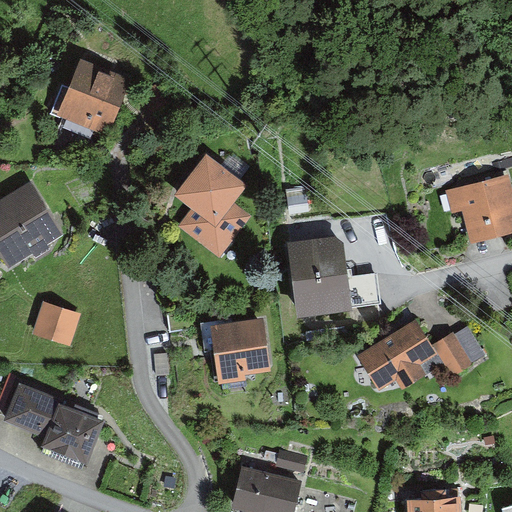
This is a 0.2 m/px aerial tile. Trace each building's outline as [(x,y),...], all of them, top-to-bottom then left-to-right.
[(132,80),(81,58),(57,112),(108,134),(132,80)] [(162,80),(138,95),(146,109),(152,117),(175,102),(162,80)] [(254,218),(232,201),(246,183),(205,152),(175,191),(194,206),(181,222),(226,255),(254,218)] [(511,179),(510,174),(461,190),(477,238),(511,226),(511,179)] [(60,237),(29,182),(0,197),(0,245),(10,264),(60,237)] [(289,235),(290,211),(270,210),(269,235),(289,235)] [(343,235),(291,240),(297,311),(349,307),(343,235)] [(84,313),(48,303),(40,333),(76,343),(84,313)] [(201,309),(167,314),(169,323),(170,331),(203,326),(201,309)] [(266,318),(211,325),(215,353),(218,375),(273,367),(266,318)] [(416,322),(361,354),(382,389),(437,357),(416,322)] [(477,362),(459,332),(441,343),(458,372),(477,362)] [(43,430),(56,395),(20,382),(7,417),(43,430)] [(106,421),(62,404),(47,445),(91,462),(106,421)] [(304,483),(242,470),(229,511),(342,511),(298,499),(304,483)] [(464,511),(464,498),(415,501),(415,511),(464,511)]
